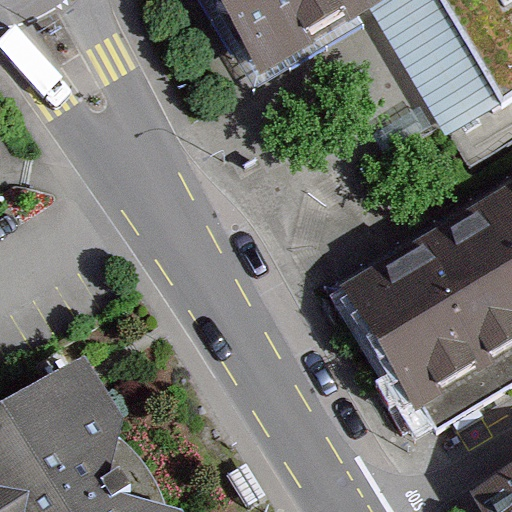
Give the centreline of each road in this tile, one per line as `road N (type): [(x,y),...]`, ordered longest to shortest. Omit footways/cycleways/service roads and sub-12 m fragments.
road 1 (tertiary): [(32,0),(348,511)]
road 2 (residential): [(511,446),(405,511)]
